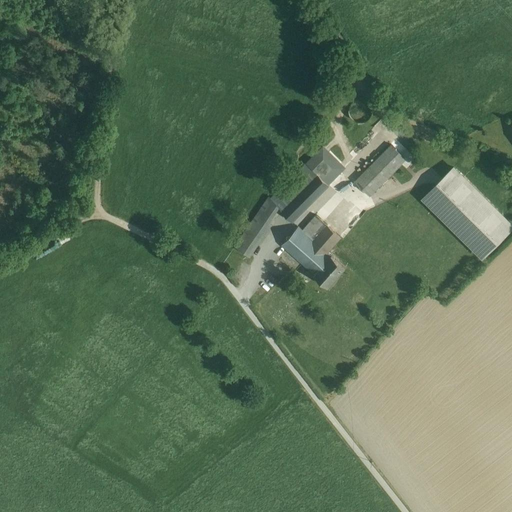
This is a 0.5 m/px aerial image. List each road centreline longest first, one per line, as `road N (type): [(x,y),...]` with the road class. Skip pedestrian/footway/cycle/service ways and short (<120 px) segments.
road 1 (track): [(125,0),(113,31),(103,214),(0,264)]
road 2 (unclassified): [(220,273),(405,511)]
road 3 (track): [(220,273),(103,214)]
